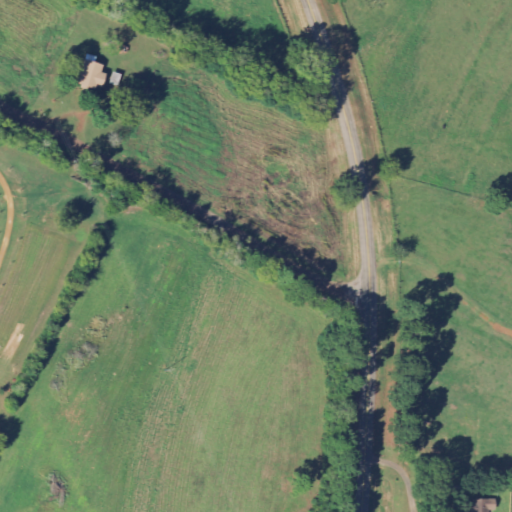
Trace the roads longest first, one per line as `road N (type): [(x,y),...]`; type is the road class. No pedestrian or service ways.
road 1 (tertiary): [(307,0),(339,89),(364,208),(363,511)]
road 2 (residential): [(369,294),(285,279),(0,138)]
